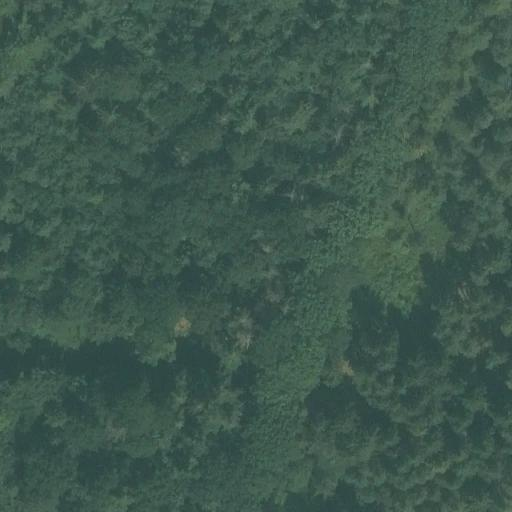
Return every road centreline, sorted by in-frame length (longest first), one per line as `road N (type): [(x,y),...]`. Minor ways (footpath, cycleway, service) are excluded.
road 1 (track): [(215,511),(417,0)]
road 2 (track): [(276,358),(0,349)]
